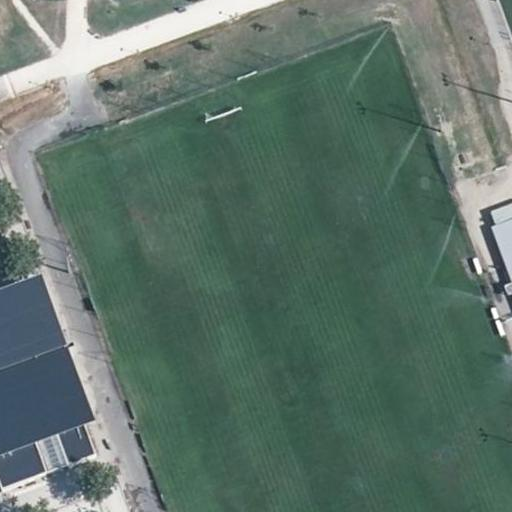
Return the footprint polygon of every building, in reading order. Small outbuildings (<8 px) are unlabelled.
[(511,275),(511,221),(494,228),(511,275)] [(83,422),(92,419),(41,274),(0,287),(0,452),(35,440),(55,432),(83,422)] [(96,457),(83,422),(55,432),(68,468),(96,457)] [(68,468),(55,432),(35,440),(48,475),(68,468)] [(48,475),(35,440),(0,452),(0,486),(2,492),(48,475)]
